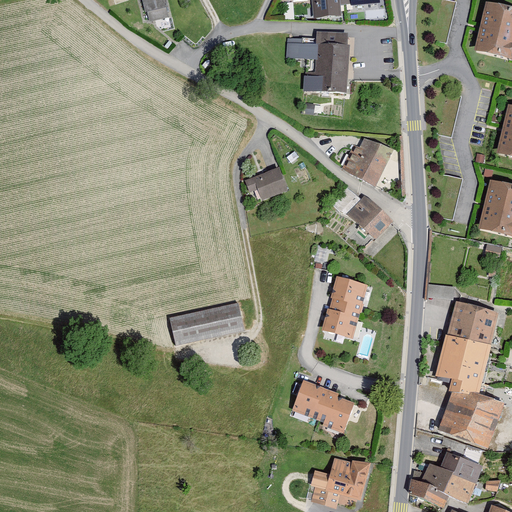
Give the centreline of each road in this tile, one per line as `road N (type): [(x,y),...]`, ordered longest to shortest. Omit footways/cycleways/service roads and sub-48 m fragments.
road 1 (residential): [(191,354),(251,334),(260,322),(235,173),(270,118)]
road 2 (secondary): [(400,511),(419,230)]
road 3 (secondary): [(419,230),(406,0)]
road 4 (residential): [(88,0),(158,62),(270,118)]
road 5 (residential): [(270,118),(419,230)]
